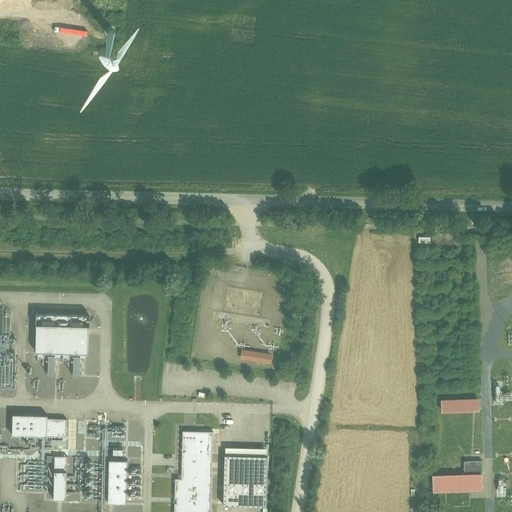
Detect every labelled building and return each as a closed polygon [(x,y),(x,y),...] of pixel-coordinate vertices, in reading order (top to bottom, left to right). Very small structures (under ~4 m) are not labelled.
[(0,387),(9,387),(9,382),(4,381),(4,365),(8,365),(8,316),(5,316),(5,303),(0,303),(0,387)] [(37,314),(36,352),(88,354),(89,315),(37,314)] [(271,355),(243,350),(242,358),(270,363),(271,355)] [(479,399),(443,401),(444,411),(479,409),(479,399)] [(13,414),(13,435),(67,437),(67,418),(48,418),(48,415),(13,414)] [(211,511),(213,431),(183,431),(182,478),(175,478),(174,511),(211,511)] [(268,456),(225,455),(223,506),(267,507),(268,456)] [(68,456),(55,456),(54,500),(67,500),(68,456)] [(128,459),(109,459),(109,502),(127,503),(128,459)] [(483,460),(465,461),(465,475),(482,474),(482,479),(484,479),(483,460)] [(465,475),(435,476),(435,491),(482,489),(482,479),(482,474),(465,475)]
